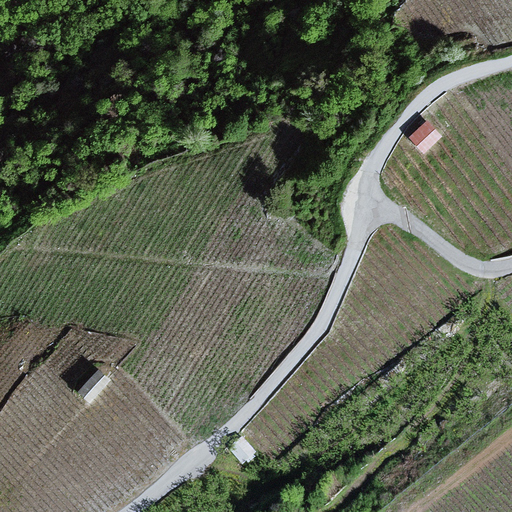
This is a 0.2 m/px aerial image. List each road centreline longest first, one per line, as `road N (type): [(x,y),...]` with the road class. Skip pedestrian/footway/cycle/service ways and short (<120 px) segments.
road 1 (track): [(376,192),(310,334),(194,461),(121,511)]
road 2 (track): [(511,60),(434,89),(371,171),(382,199),(457,256),(483,268),(511,265)]
